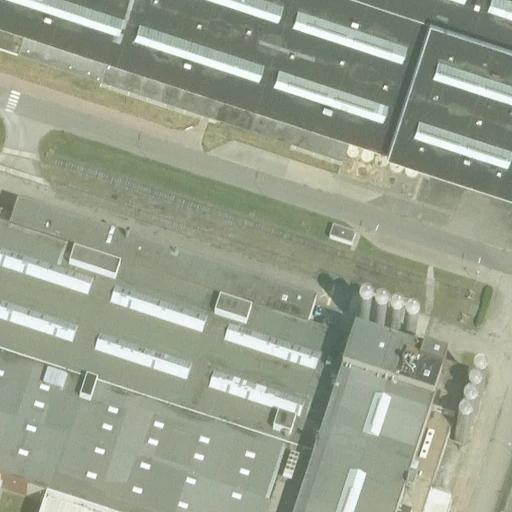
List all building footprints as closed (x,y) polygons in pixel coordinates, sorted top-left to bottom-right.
[(511,0),(0,0),(0,16),(352,131),(511,183),(511,0)] [(352,131),(0,16),(0,43),(344,155),(352,131)] [(354,143),(352,144),(350,145),(348,147),(347,150),(348,154),(349,155),(351,156),(352,157),(354,157),(356,157),(358,156),(361,154),(361,150),(360,147),(359,145),(357,144),(354,143)] [(372,149),(369,148),(367,148),(365,149),(364,150),(363,152),(362,155),(362,157),(363,158),(364,160),(365,161),(367,161),(369,162),(371,161),(373,160),(375,159),(375,157),(376,155),(376,153),(375,151),(373,150),(372,149)] [(386,153),(383,152),(381,153),(379,154),(377,156),(377,158),(376,160),(377,161),(377,163),(379,165),(380,166),(383,166),(385,166),(387,165),(389,163),(390,160),(390,157),(389,155),(388,154),(386,153)] [(401,158),(399,158),(397,158),(395,159),(393,161),(392,163),(391,165),(393,168),(394,170),(396,171),(399,172),(401,171),(402,170),(404,169),(405,168),(405,166),(406,164),(405,163),(404,161),(403,159),(401,158)] [(351,159),(349,159),(347,159),(345,160),(344,161),(343,162),(342,164),(342,166),(342,168),(343,169),(344,170),(345,171),(347,172),(349,173),(351,172),(353,172),(354,170),(355,169),(356,168),(356,166),(356,164),(355,162),(354,161),(353,160),(351,159)] [(418,164),(417,163),(414,162),(411,163),(409,164),(408,166),(407,168),(407,169),(407,171),(407,172),(408,174),(410,175),(412,176),(414,176),(416,176),(418,175),(419,174),(420,172),(421,171),(421,169),(420,168),(420,166),(418,164)] [(363,163),(361,164),(359,165),(357,167),(356,170),(357,173),(358,174),(359,176),(361,177),(363,177),(365,177),(367,177),(368,176),(370,174),(370,172),(371,170),(370,169),(370,168),(369,167),(368,165),(367,165),(366,164),(363,163)] [(456,168),(455,168),(454,167),(452,167),(450,167),(448,168),(447,170),(446,171),(446,173),(446,175),(447,176),(448,178),(449,178),(451,179),(452,179),(454,179),(455,178),(456,177),(457,176),(458,174),(458,173),(458,171),(457,170),(456,168)] [(382,169),(380,168),(378,168),(376,168),(375,169),(373,170),(372,172),(371,174),(371,175),(371,177),(372,179),(374,180),(375,181),(378,182),(380,182),(382,181),(384,179),(385,177),(385,175),(385,174),(385,173),(384,171),(383,170),(382,169)] [(470,174),(468,173),(467,172),(464,171),(461,173),(460,174),(459,176),(459,178),(459,179),(460,181),(461,182),(462,183),(463,183),(465,184),(467,183),(469,182),(470,181),(471,178),(471,177),(470,174)] [(481,176),(479,176),(478,176),(475,177),(474,178),(473,180),(473,182),(473,184),(474,185),(475,186),(477,187),(479,188),(481,187),(482,186),(484,185),(484,184),(485,181),(484,178),(483,177),(481,176)] [(495,181),(492,180),(489,181),(488,182),(486,183),(486,186),(486,188),(487,190),(488,191),(490,192),(492,192),(494,191),(496,190),(497,189),(497,187),(498,186),(497,183),(495,181)] [(508,185),(506,184),(503,185),(501,186),(500,187),(500,189),(500,190),(500,192),(500,193),(501,194),(502,195),(504,196),(506,196),(508,196),(509,195),(510,193),(511,192),(511,191),(511,190),(511,189),(510,187),(509,186),(508,185)] [(40,218),(18,210),(9,237),(32,244),(40,218)] [(316,308),(40,218),(32,244),(9,237),(0,234),(0,499),(3,491),(46,505),(66,511),(426,511),(430,502),(467,387),(307,335),(316,308)] [(357,237),(334,229),(330,241),(353,248),(357,237)] [(502,277),(493,273),(489,285),(498,289),(502,277)] [(363,321),(361,321),(359,322),(357,324),(356,326),(356,328),(356,329),(357,331),(359,333),(360,334),(363,335),(366,334),(368,333),(369,331),(370,330),(370,328),(370,326),(369,324),(368,323),(366,322),(363,321)] [(380,327),(378,326),(376,327),(374,328),(372,330),(372,331),(371,333),(372,334),(373,336),(374,338),(375,339),(377,339),(379,340),(380,339),(382,339),(383,338),(384,336),(385,335),(385,333),(385,331),(384,329),(383,328),(382,327),(380,327)] [(398,333),(397,332),(394,331),(391,332),(390,332),(389,333),(387,335),(387,337),(387,340),(388,341),(389,343),(391,344),(394,345),(396,344),(398,343),(400,341),(400,340),(401,338),(400,336),(400,335),(399,334),(398,333)] [(413,337),(411,336),(409,336),(407,336),(405,338),(403,340),(402,343),(403,346),(404,347),(405,348),(407,349),(409,350),(412,349),(413,348),(414,347),(415,346),(416,345),(416,343),(415,341),(415,339),(414,338),(413,337)] [(480,391),(478,391),(477,391),(475,391),(474,392),(473,393),(471,394),(471,396),(470,398),(471,399),(471,401),(472,403),(474,404),(476,404),(477,405),(479,404),(481,404),(482,403),(483,401),(484,400),(484,398),(484,396),(483,394),(482,392),(480,391)] [(472,406),(470,406),(468,408),(466,409),(466,411),(465,413),(466,415),(466,416),(467,417),(469,419),(470,419),(472,420),(475,419),(477,418),(478,416),(479,413),(479,410),(478,409),(476,407),(474,406),(472,406)] [(468,421),(466,421),(464,422),(463,424),(462,425),(461,426),(461,428),(461,430),(462,432),(464,434),(465,435),(468,435),(470,435),(472,434),(474,431),(475,428),(474,425),(473,424),(472,423),(471,422),(470,421),(468,421)] [(464,436),(463,436),(461,436),(459,437),(458,438),(457,439),(456,441),(456,442),(456,443),(456,445),(457,447),(459,449),(461,450),(463,450),(465,450),(466,449),(468,448),(469,446),(470,443),(469,441),(469,439),(467,438),(466,437),(464,436)] [(430,502),(426,511),(451,511),(452,509),(430,502)]
